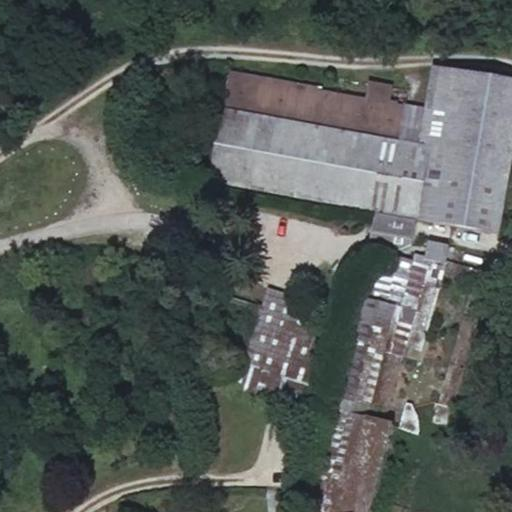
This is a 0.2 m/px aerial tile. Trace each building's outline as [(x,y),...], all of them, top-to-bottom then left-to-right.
[(218,78),(201,186),(455,239),(463,189),(479,93),(418,75),(414,113),(218,78)] [(418,338),(460,345),(472,267),(449,263),(451,246),(432,243),(418,338)] [(305,408),(327,330),(299,322),(306,300),(264,288),(242,366),(256,370),(249,392),(305,408)] [(347,336),(389,349),(402,310),(360,296),(347,336)] [(335,508),(347,511),(371,511),(400,432),(357,416),(348,441),(358,444),(335,508)]
